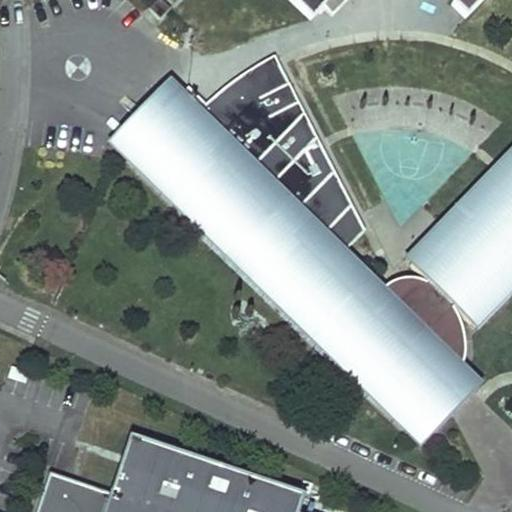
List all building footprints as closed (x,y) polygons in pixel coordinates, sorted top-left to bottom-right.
[(288,0),(309,21),(324,7),(318,0),(455,0),(451,4),(465,19),(483,0),(288,0)] [(126,153),(212,236),(372,392),(390,374),(405,387),(414,391),(422,392),(430,392),(439,388),(430,372),(448,364),(457,375),(461,365),(463,357),(464,348),(464,339),(462,331),(458,321),(453,309),(471,325),(511,283),(511,161),(410,266),(428,284),(420,282),(414,280),(408,280),(401,281),(393,283),(386,286),(376,293),(340,258),(365,232),(330,165),(274,57),(258,65),(242,75),(226,87),(215,96),(205,106),(187,89),(176,101),(126,153)] [(112,139),(126,153),(176,101),(162,87),(112,139)] [(481,386),(461,365),(457,375),(448,364),(430,372),(439,388),(430,392),(422,392),(414,391),(405,387),(390,374),(372,392),(424,443),(481,386)] [(297,511),(303,497),(127,438),(108,495),(47,474),(34,511),(297,511)]
